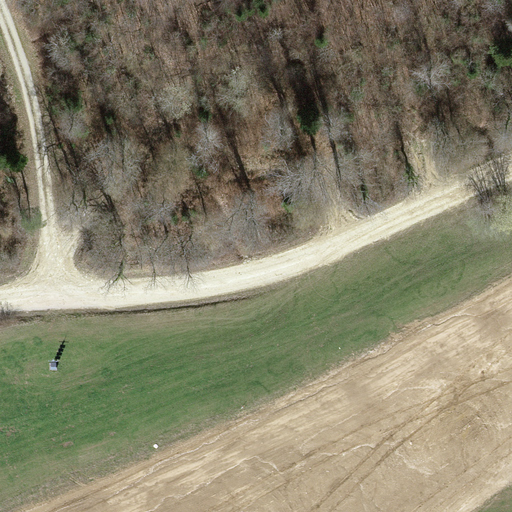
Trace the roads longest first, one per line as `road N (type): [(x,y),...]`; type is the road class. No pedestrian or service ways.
road 1 (track): [(511,166),(304,261),(138,293),(0,299)]
road 2 (track): [(144,511),(511,354)]
road 3 (track): [(46,293),(48,181),(0,19)]
